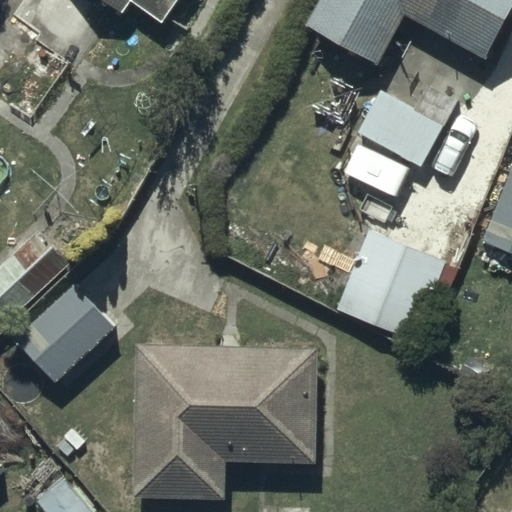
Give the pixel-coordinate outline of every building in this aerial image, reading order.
[(120,0),(123,2),(124,0),(148,0),(163,10),(170,0),(120,0)] [(311,0),(306,11),(378,50),(404,3),(485,47),(511,0),(311,0)] [(379,81),(357,122),(420,158),(457,92),(427,76),(413,100),(379,81)] [(511,243),(511,156),(482,232),(511,243)] [(447,245),(369,218),(342,294),(420,322),(447,245)] [(37,220),(0,254),(0,297),(12,310),(70,255),(37,220)] [(115,317),(74,271),(14,326),(56,371),(115,317)] [(317,333),(137,328),(131,486),(223,489),(224,449),(313,452),(317,333)] [(511,511),(511,498),(502,511),(511,511)]
